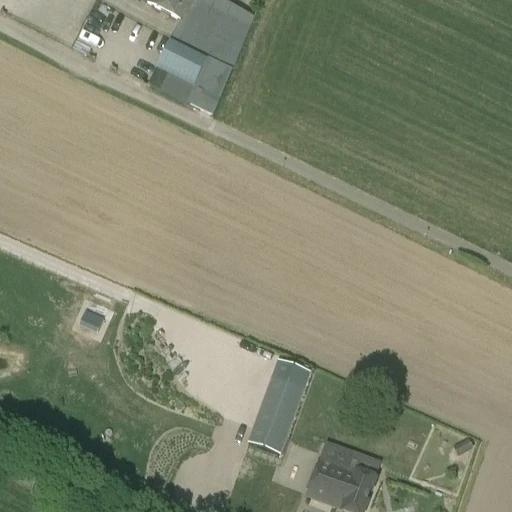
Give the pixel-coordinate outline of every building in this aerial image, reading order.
[(150,0),(148,6),(181,24),(156,76),(192,94),(186,106),(213,120),(256,21),(218,0),(150,0)] [(97,336),(103,322),(94,318),(88,332),(97,336)] [(287,440),(255,428),(248,447),(280,458),(287,440)] [(460,446),(464,455),(470,451),(466,443),(460,446)] [(357,476),(321,463),(308,499),(343,511),(363,511),(374,483),(357,477),(357,476)]
